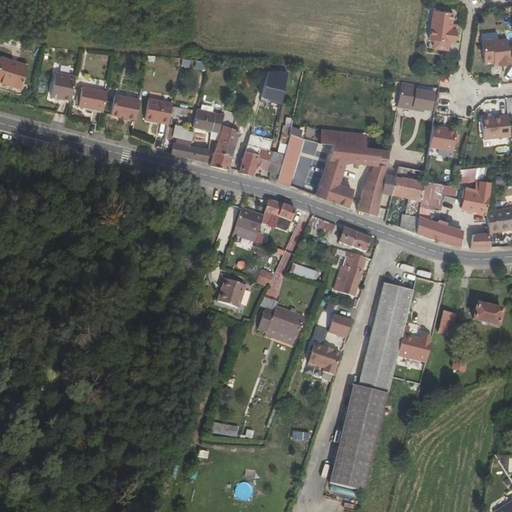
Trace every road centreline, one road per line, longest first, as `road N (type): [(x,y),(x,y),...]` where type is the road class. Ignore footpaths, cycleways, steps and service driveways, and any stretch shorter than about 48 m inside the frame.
road 1 (primary): [(0,123),(274,193),(383,233)]
road 2 (residential): [(383,233),(299,511)]
road 3 (residential): [(511,90),(460,94),(474,5)]
road 4 (primary): [(383,233),(467,260),(511,258)]
